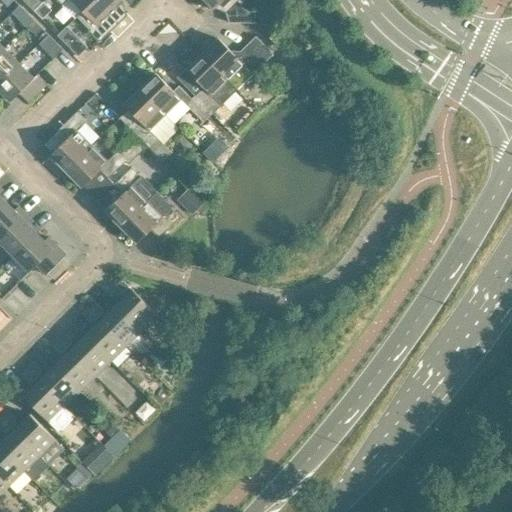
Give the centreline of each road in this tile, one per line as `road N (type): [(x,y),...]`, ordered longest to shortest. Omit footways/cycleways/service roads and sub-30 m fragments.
road 1 (secondary): [(511,161),(366,389),(253,511)]
road 2 (secondary): [(333,511),(511,281)]
road 3 (residential): [(10,155),(96,242),(101,257),(92,279),(0,368)]
road 4 (unclassified): [(10,155),(163,0)]
road 5 (tertiary): [(361,0),(390,36),(511,117)]
